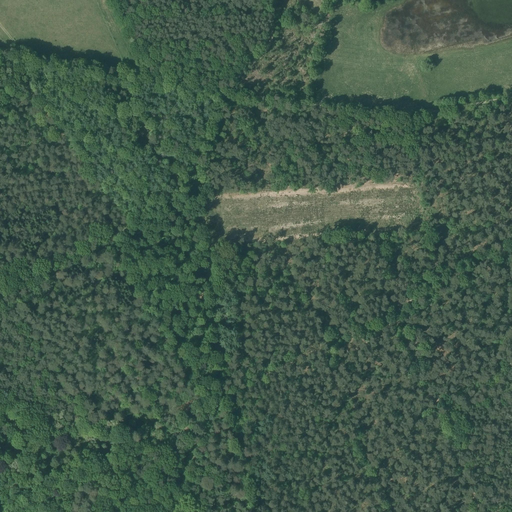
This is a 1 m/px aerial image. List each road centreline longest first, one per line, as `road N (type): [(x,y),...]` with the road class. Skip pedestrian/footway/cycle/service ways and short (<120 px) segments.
road 1 (track): [(265,372),(219,396),(200,278),(205,171)]
road 2 (track): [(18,48),(222,89)]
road 3 (track): [(304,511),(265,372)]
